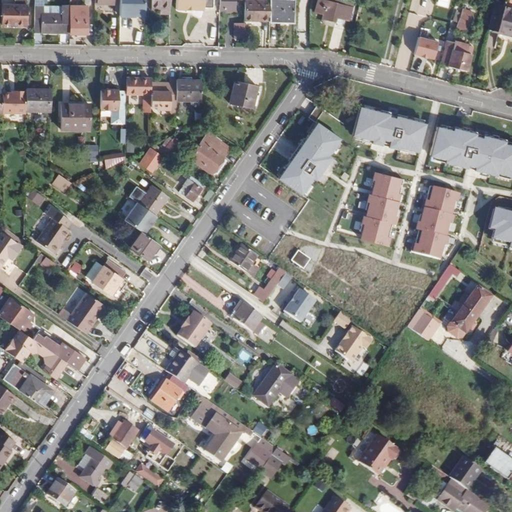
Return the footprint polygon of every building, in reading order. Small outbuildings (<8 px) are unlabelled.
[(69,22),(70,6),(44,6),(43,0),(34,0),(34,33),(69,33),(69,22)] [(144,0),(119,0),(120,15),(144,16),(144,0)] [(150,0),(150,9),(161,9),(170,10),(169,0),(150,0)] [(175,0),(175,9),(203,10),(203,8),(213,8),(212,0),(175,0)] [(234,11),(234,0),(219,0),(219,11),(234,11)] [(269,21),(270,0),(249,0),(244,0),(244,21),(269,21)] [(269,0),(270,0),(269,21),(294,22),(294,0),(269,0)] [(317,0),(315,12),(323,15),(322,19),(335,22),(342,24),(343,19),(349,21),(352,8),(336,4),(321,0),(317,0)] [(364,3),(358,24),(365,26),(369,11),(373,11),(374,6),(364,3)] [(488,30),(511,35),(511,9),(494,5),(488,30)] [(1,24),(26,25),(27,7),(15,6),(1,6),(1,24)] [(86,6),(70,6),(69,22),(71,22),(71,34),(86,35),(86,6)] [(466,27),(471,15),(461,11),(457,24),(466,27)] [(335,22),(322,19),(321,24),(333,28),(335,22)] [(466,27),(457,24),(455,29),(464,33),(466,27)] [(432,61),(437,43),(416,37),(411,55),(432,61)] [(466,71),(472,47),(454,42),(448,67),(466,71)] [(143,103),(151,103),(151,83),(151,79),(127,79),(127,94),(143,94),(143,103)] [(176,101),(176,80),(169,80),(169,83),(151,83),(151,103),(150,107),(156,107),(156,109),(170,110),(176,110),(176,101)] [(176,80),(176,101),(201,102),(201,80),(176,80)] [(252,108),(256,87),(234,82),(229,103),(252,108)] [(50,112),(51,90),(26,89),(26,90),(26,112),(50,112)] [(8,93),(2,93),(2,113),(26,113),(26,112),(26,90),(14,91),(14,93),(8,93)] [(118,110),(118,91),(101,91),(101,109),(118,110)] [(60,104),(60,130),(89,130),(89,104),(60,104)] [(325,110),(317,105),(309,117),(316,123),(325,110)] [(379,112),(359,107),(352,135),(372,140),(371,143),(398,149),(399,147),(418,151),(425,123),(405,118),(406,116),(379,109),(379,112)] [(339,139),(316,124),(305,140),(303,138),(297,146),(299,148),(296,153),(293,151),(287,160),(289,162),(277,178),(301,195),(313,178),(315,180),(331,158),(327,156),(339,139)] [(452,129),(437,126),(430,155),(445,159),(444,161),(497,174),(498,172),(511,175),(511,144),(504,143),(505,138),(497,136),(496,138),(490,137),(491,134),(483,133),(482,135),(475,133),(475,130),(468,128),(467,131),(461,129),(462,127),(453,125),(452,129)] [(125,143),(125,129),(117,129),(117,143),(125,143)] [(212,172),(223,158),(229,149),(207,133),(189,158),(211,173),(212,172)] [(174,137),(162,152),(168,158),(180,142),(174,137)] [(97,146),(88,146),(88,157),(97,157),(97,146)] [(162,155),(150,147),(140,161),(152,170),(162,155)] [(123,154),(103,157),(105,166),(110,165),(110,162),(120,160),(120,158),(124,157),(123,154)] [(227,161),(223,158),(212,172),(217,175),(227,161)] [(403,179),(375,173),(371,189),(373,189),(372,196),(370,196),(367,211),(369,211),(367,219),(365,218),(362,234),(365,234),(363,242),(391,248),(393,237),(391,237),(394,223),(396,223),(400,208),(398,208),(399,202),(401,202),(403,193),(401,193),(403,179)] [(69,182),(59,175),(53,184),(63,191),(69,182)] [(192,202),(201,189),(188,179),(179,192),(192,202)] [(459,189),(429,183),(426,198),(424,198),(422,207),(425,207),(424,213),(421,213),(418,228),(421,228),(418,243),(415,243),(414,250),(442,256),(443,249),(446,249),(449,234),(447,234),(449,227),(451,227),(454,211),(452,211),(453,204),(455,204),(459,189)] [(86,188),(80,184),(77,188),(83,192),(86,188)] [(152,184),(138,203),(155,216),(169,196),(152,184)] [(31,188),(25,196),(38,206),(45,197),(31,188)] [(138,203),(136,202),(124,220),(141,232),(144,234),(156,216),(155,216),(138,203)] [(511,206),(495,203),(490,223),(495,224),(493,232),(511,237),(510,243),(511,243),(511,206)] [(36,242),(55,255),(61,246),(60,245),(70,231),(67,229),(72,222),(52,208),(46,215),(52,219),(36,242)] [(1,232),(0,233),(0,267),(7,257),(11,259),(21,245),(1,232)] [(147,261),(159,245),(144,234),(141,232),(129,248),(147,261)] [(242,244),(230,261),(246,272),(246,271),(252,263),(257,255),(242,244)] [(310,259),(298,251),(291,261),(303,268),(310,259)] [(38,253),(34,262),(50,271),(55,262),(38,253)] [(74,260),(67,270),(75,276),(81,266),(74,260)] [(258,268),(252,263),(246,271),(252,276),(258,268)] [(455,269),(450,265),(443,274),(449,278),(455,269)] [(97,285),(111,294),(115,288),(120,291),(126,282),(103,266),(92,282),(86,278),(83,283),(93,290),(97,285)] [(292,277),(280,269),(265,291),(260,287),(254,296),(265,303),(278,284),(284,289),(292,277)] [(443,274),(428,296),(434,300),(449,278),(443,274)] [(472,322),(489,299),(483,295),(485,293),(476,287),(447,327),(448,332),(457,338),(461,337),(468,328),(471,330),(475,324),(472,322)] [(316,301),(299,290),(284,312),(301,323),(316,301)] [(86,293),(71,315),(70,314),(66,320),(86,334),(95,321),(93,319),(97,314),(103,305),(86,293)] [(0,316),(7,322),(14,326),(22,332),(34,314),(10,297),(0,311),(0,316)] [(241,302),(239,301),(232,311),(236,313),(243,304),(241,302)] [(251,332),(261,317),(243,304),(236,313),(232,319),(251,332)] [(352,318),(341,311),(333,321),(344,328),(352,318)] [(211,324),(193,312),(189,318),(188,317),(180,329),(181,329),(176,336),(194,348),(211,324)] [(423,315),(417,312),(407,326),(412,330),(423,315)] [(412,330),(428,341),(438,326),(423,315),(412,330)] [(0,334),(5,339),(14,326),(7,322),(0,332),(0,334)] [(372,339),(351,325),(334,350),(351,362),(362,345),(366,348),(372,339)] [(56,379),(67,363),(58,357),(42,345),(19,330),(13,339),(12,339),(5,350),(20,361),(22,362),(30,352),(33,353),(37,353),(43,357),(45,364),(46,365),(43,370),(56,379)] [(58,357),(67,363),(77,370),(85,358),(62,342),(59,346),(45,336),(42,339),(35,335),(32,339),(42,345),(58,357)] [(169,374),(184,384),(187,378),(198,386),(209,371),(179,351),(165,371),(169,374)] [(22,362),(20,361),(16,366),(43,385),(46,379),(22,362)] [(43,385),(16,366),(13,364),(3,379),(39,404),(49,389),(43,385)] [(268,406),(278,392),(283,396),(290,388),(284,383),(290,375),(276,364),(253,395),(268,406)] [(184,384),(169,374),(165,381),(162,379),(149,399),(167,412),(181,392),(183,393),(187,387),(184,384)] [(225,381),(237,390),(241,384),(229,376),(225,381)] [(0,415),(9,403),(11,405),(16,397),(0,385),(0,415)] [(53,392),(49,389),(39,404),(43,407),(53,392)] [(346,406),(333,397),(329,403),(342,412),(346,406)] [(252,432),(204,399),(191,417),(215,434),(204,450),(220,462),(241,432),(243,434),(244,433),(249,437),(252,432)] [(126,447),(137,431),(124,422),(121,427),(117,432),(113,439),(126,447)] [(259,436),(265,427),(258,422),(251,430),(259,436)] [(280,439),(268,429),(262,438),(274,447),(280,439)] [(9,450),(15,442),(0,431),(0,462),(3,458),(5,460),(11,452),(9,450)] [(160,464),(173,444),(152,431),(145,442),(152,447),(149,451),(155,455),(153,459),(160,464)] [(381,467),(388,458),(391,460),(398,450),(376,435),(357,462),(376,475),(381,467)] [(491,447),(494,448),(511,460),(511,451),(496,440),(491,447)] [(89,448),(84,454),(76,466),(83,471),(79,477),(92,486),(93,485),(96,480),(105,468),(107,470),(112,464),(89,448)] [(275,448),(260,470),(272,478),(282,464),(285,466),(290,458),(275,448)] [(511,460),(494,448),(483,463),(507,480),(511,472),(511,460)] [(262,449),(252,464),(260,469),(271,454),(262,449)] [(480,469),(463,457),(449,478),(466,490),(480,469)] [(391,460),(388,458),(381,467),(384,469),(391,460)] [(220,469),(226,473),(231,465),(225,461),(220,469)] [(163,480),(142,466),(137,473),(158,487),(163,480)] [(128,485),(134,476),(135,476),(130,473),(122,485),(126,488),(128,485)] [(142,481),(134,476),(128,485),(135,490),(142,481)] [(75,491),(57,479),(47,494),(64,506),(75,491)] [(426,493),(413,483),(405,495),(418,504),(426,493)] [(462,495),(450,486),(439,501),(450,508),(452,504),(455,506),(463,511),(483,511),(487,506),(465,491),(462,495)] [(107,496),(96,489),(92,495),(103,503),(107,496)] [(284,511),(288,506),(266,491),(254,507),(260,511),(284,511)] [(334,496),(322,511),(347,511),(350,508),(334,496)] [(373,503),(366,498),(362,504),(369,509),(373,503)] [(400,511),(387,501),(379,511),(400,511)]
